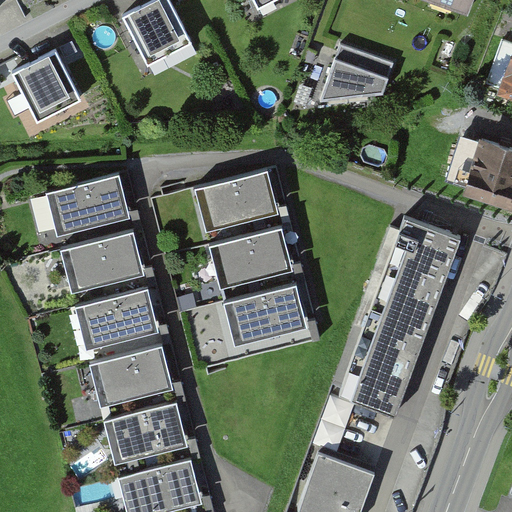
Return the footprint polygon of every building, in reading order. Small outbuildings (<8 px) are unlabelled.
[(149,63),(191,41),(169,0),(150,0),(123,14),(149,63)] [(397,0),(465,25),(474,0),(380,0),(396,5),(397,0)] [(321,98),(386,90),(394,61),(342,41),(321,98)] [(12,70),(38,119),(80,97),(55,48),(12,70)] [(511,53),(494,105),(511,111),(511,53)] [(463,189),(511,202),(511,143),(480,134),(463,189)] [(208,226),(278,208),(268,167),(197,185),(208,226)] [(117,173),(45,191),(55,233),(127,215),(117,173)] [(168,193),(155,197),(164,220),(176,216),(168,193)] [(340,393),(394,412),(458,236),(404,216),(395,241),(340,393)] [(222,284),(294,265),(282,223),(211,242),(222,284)] [(63,246),(74,289),(146,270),(135,228),(63,246)] [(224,298),(235,341),(307,322),(296,280),(224,298)] [(148,286),(76,304),(86,347),(158,328),(148,286)] [(99,406),(172,387),(161,344),(88,363),(99,406)] [(103,420),(114,462),(185,444),(174,402),(103,420)] [(357,511),(373,472),(320,451),(298,507),(311,511),(357,511)] [(127,511),(154,511),(201,500),(190,459),(119,477),(127,511)]
